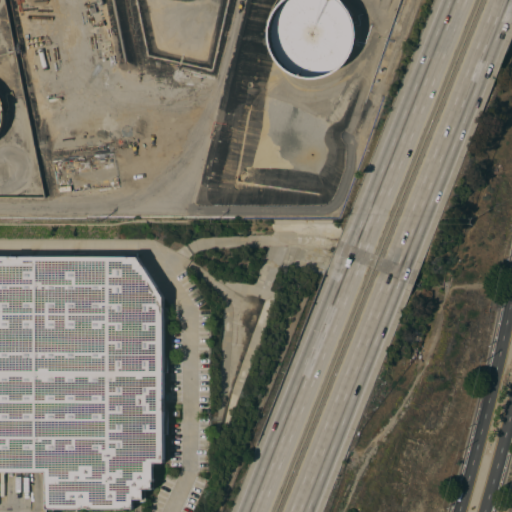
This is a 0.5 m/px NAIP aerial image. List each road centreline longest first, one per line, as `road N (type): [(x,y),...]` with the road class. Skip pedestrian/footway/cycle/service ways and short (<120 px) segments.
road 1 (motorway): [(456,0),(254,511)]
road 2 (motorway): [(295,511),(482,36)]
road 3 (secondary): [(469,511),(505,380)]
